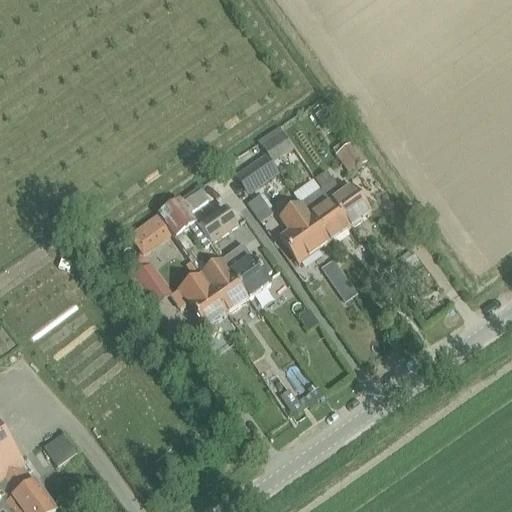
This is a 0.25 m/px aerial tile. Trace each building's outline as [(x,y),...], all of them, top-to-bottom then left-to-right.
[(261,151),(271,166),(292,151),(281,136),(261,151)] [(335,157),(349,177),(365,165),(351,146),(335,157)] [(242,179),(250,189),(275,171),(267,161),(242,179)] [(370,216),(352,189),(341,197),(325,175),(314,183),(321,192),(349,231),(370,216)] [(327,246),(349,231),(321,192),(310,199),(310,200),(300,207),(327,246)] [(129,223),(146,244),(167,226),(150,205),(129,223)] [(298,267),(327,246),(300,207),(279,221),(288,234),(279,240),(298,267)] [(197,228),(210,247),(235,229),(222,210),(197,228)] [(190,267),(199,262),(183,233),(174,238),(190,267)] [(220,263),(248,302),(269,287),(242,248),(220,263)] [(199,278),(226,317),(248,302),(220,263),(199,278)] [(136,276),(152,299),(167,289),(151,266),(136,276)] [(174,296),(169,299),(179,312),(187,307),(204,333),(226,317),(199,278),(198,278),(174,296)] [(0,434),(0,511),(52,511),(34,486),(33,486),(29,480),(26,482),(19,472),(24,468),(0,434)] [(56,469),(76,456),(63,436),(43,449),(56,469)]
